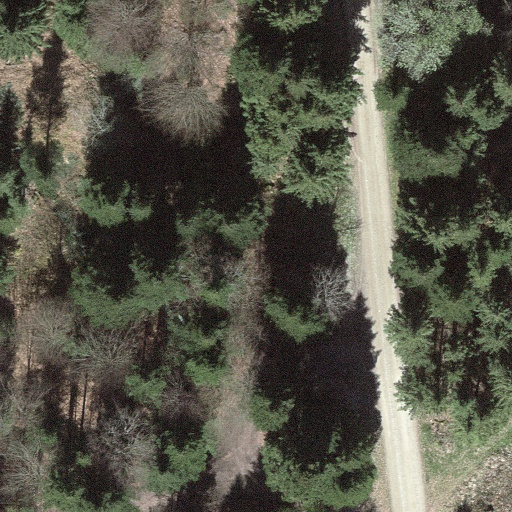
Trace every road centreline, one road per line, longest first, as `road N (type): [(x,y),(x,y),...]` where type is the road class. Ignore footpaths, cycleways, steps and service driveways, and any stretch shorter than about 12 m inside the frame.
road 1 (track): [(409,511),(382,281),(365,0)]
road 2 (track): [(382,281),(297,396),(126,511)]
road 3 (track): [(179,482),(313,496),(334,511)]
